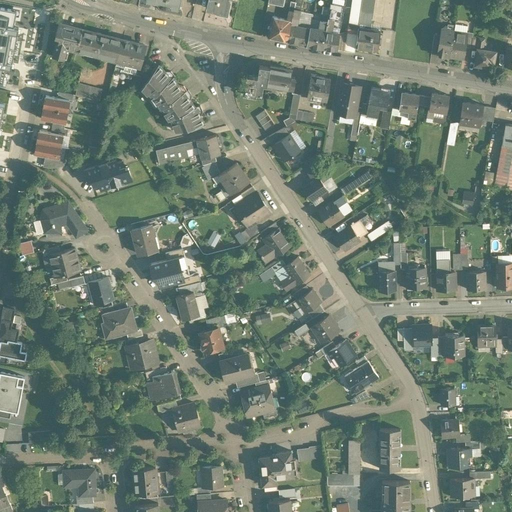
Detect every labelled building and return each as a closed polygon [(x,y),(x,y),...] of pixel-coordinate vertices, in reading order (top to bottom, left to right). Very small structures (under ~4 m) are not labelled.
[(208,0),(207,8),(216,10),(215,15),(225,17),(228,1),(227,0),(208,0)] [(339,33),(337,51),(354,54),(355,49),(358,27),(361,0),(352,0),(347,32),(339,33)] [(371,24),(374,0),(361,0),(358,27),(366,29),(367,25),(371,24)] [(328,18),(334,20),(331,32),(339,33),(344,7),(330,4),(328,18)] [(0,8),(0,83),(2,84),(5,68),(11,69),(18,27),(13,26),(16,11),(0,8)] [(300,10),(293,8),(291,21),(286,41),(300,44),(304,28),(296,26),(297,24),(300,10)] [(291,21),(272,17),(267,37),(286,41),(291,21)] [(325,30),(327,22),(323,21),(323,19),(321,18),(319,29),(325,30)] [(337,51),(339,33),(331,32),(334,20),(328,18),(327,22),(325,30),(322,48),(322,49),(337,51)] [(82,31),(58,25),(55,36),(60,38),(58,46),(56,45),(53,56),(64,59),(67,48),(77,50),(82,31)] [(448,29),(446,25),(442,28),(441,35),(438,54),(450,56),(454,32),(455,30),(448,29)] [(366,29),(358,27),(355,49),(377,52),(380,31),(366,29)] [(310,29),(304,28),(300,44),(306,46),(310,29)] [(319,29),(310,28),(310,29),(306,46),(322,48),(325,30),(319,29)] [(122,40),(92,33),(92,34),(82,31),(77,50),(116,60),(122,40)] [(467,34),(454,32),(450,56),(463,58),(465,47),(467,36),(467,34)] [(441,35),(434,34),(431,53),(438,54),(441,35)] [(145,46),(122,40),(116,60),(121,62),(138,66),(140,66),(145,46)] [(483,50),(477,49),(474,65),(490,68),(491,62),(494,62),(496,51),(483,50)] [(138,66),(121,62),(121,64),(122,64),(119,76),(130,79),(131,74),(136,76),(138,66)] [(168,74),(158,65),(142,88),(146,92),(150,92),(153,96),(151,97),(152,98),(153,98),(156,103),(160,104),(162,107),(160,109),(161,110),(164,107),(166,111),(166,115),(169,120),(173,118),(176,123),(174,126),(177,132),(204,125),(199,113),(203,112),(200,105),(195,108),(188,98),(192,96),(190,93),(188,90),(187,91),(183,86),(180,88),(173,78),(175,76),(171,71),(168,74)] [(259,66),(257,77),(245,75),(242,94),(255,96),(255,94),(262,95),(263,85),(266,85),(269,67),(259,66)] [(291,70),(269,66),(269,67),(266,85),(267,85),(267,87),(274,88),(274,86),(293,89),(295,79),(290,79),(291,70)] [(330,79),(310,76),(307,97),(327,100),(330,79)] [(348,83),(347,84),(342,83),(337,110),(339,113),(353,116),(354,116),(355,107),(359,86),(353,85),(352,84),(348,83)] [(101,90),(78,84),(75,96),(98,102),(101,90)] [(388,89),(380,87),(380,89),(371,87),(368,105),(378,107),(385,108),(388,89)] [(73,95),(58,92),(57,98),(69,100),(69,101),(71,101),(73,95)] [(419,95),(401,92),(400,98),(397,97),(396,104),(399,105),(398,110),(408,112),(407,118),(415,119),(417,108),(419,95)] [(300,95),(293,93),(289,114),(296,115),(297,110),(300,95)] [(450,95),(432,93),(431,98),(429,110),(435,111),(447,113),(450,95)] [(425,96),(419,95),(417,108),(423,109),(425,96)] [(57,98),(45,96),(43,107),(67,112),(69,101),(69,100),(57,98)] [(431,98),(425,96),(423,109),(429,110),(431,98)] [(483,105),(462,101),(459,123),(479,126),(480,119),(483,106),(483,105)] [(362,104),(361,108),(360,114),(366,115),(368,105),(362,104)] [(378,107),(368,105),(366,115),(377,117),(378,107)] [(495,108),(483,106),(480,119),(493,121),(495,108)] [(67,112),(43,107),(41,120),(53,122),(64,124),(67,112)] [(361,108),(355,107),(354,116),(353,116),(352,119),(359,120),(360,114),(361,108)] [(391,109),(391,113),(390,115),(407,118),(408,112),(398,110),(391,109)] [(264,110),(255,116),(258,121),(267,115),(264,110)] [(314,113),(297,110),(296,115),(295,121),(312,125),(314,113)] [(296,115),(289,114),(289,117),(283,121),(286,126),(295,121),(296,115)] [(267,115),(258,121),(261,126),(271,120),(267,115)] [(271,120),(261,126),(265,131),(274,124),(271,120)] [(446,147),(453,149),(457,126),(450,124),(446,147)] [(63,129),(52,127),(51,133),(62,135),(62,136),(66,137),(67,130),(63,129)] [(284,127),(268,136),(273,144),(288,134),(284,127)] [(51,133),(39,131),(37,142),(60,147),(62,136),(62,135),(51,133)] [(288,134),(273,144),(284,160),(299,151),(288,134)] [(216,135),(196,140),(196,141),(198,147),(200,159),(202,158),(215,155),(220,154),(216,135)] [(326,138),(323,156),(329,157),(332,139),(326,138)] [(196,141),(156,151),(159,164),(188,157),(186,150),(198,147),(196,141)] [(60,147),(37,142),(34,155),(47,157),(57,159),(58,159),(58,158),(60,147)] [(152,145),(142,148),(143,153),(154,151),(152,145)] [(511,194),(511,146),(504,145),(502,145),(496,174),(485,172),(482,189),(511,194)] [(466,151),(453,149),(451,160),(464,162),(466,151)] [(215,155),(202,158),(204,165),(215,162),(216,161),(215,155)] [(57,159),(47,157),(45,168),(48,169),(56,167),(57,159)] [(58,159),(57,159),(56,167),(63,165),(64,159),(58,158),(58,159)] [(115,160),(85,169),(88,181),(92,179),(94,187),(100,186),(101,189),(131,180),(128,168),(124,169),(122,161),(116,163),(115,160)] [(314,161),(305,167),(308,172),(317,166),(314,161)] [(215,162),(202,167),(209,180),(219,175),(218,175),(221,173),(215,162)] [(221,173),(218,175),(219,175),(225,185),(221,189),(226,197),(250,182),(237,162),(221,173)] [(317,166),(308,172),(311,177),(316,173),(317,174),(320,171),(317,166)] [(326,180),(320,171),(317,174),(322,182),(326,180)] [(316,173),(311,177),(313,180),(303,186),(311,200),(325,191),(327,190),(322,182),(317,174),(316,173)] [(356,179),(341,188),(345,194),(360,185),(356,179)] [(331,188),(326,180),(322,182),(327,190),(331,188)] [(327,190),(325,191),(328,196),(338,190),(335,185),(331,188),(327,190)] [(252,186),(241,194),(244,200),(256,192),(252,186)] [(244,200),(236,205),(250,226),(250,227),(255,224),(271,214),(256,192),(244,200)] [(464,192),(462,200),(473,201),(474,194),(464,192)] [(342,195),(334,200),(338,206),(346,201),(342,195)] [(334,200),(319,210),(328,225),(344,215),(338,206),(334,200)] [(67,203),(42,210),(41,217),(41,220),(44,233),(60,232),(60,225),(66,224),(76,237),(86,230),(67,203)] [(368,214),(360,219),(367,231),(375,225),(368,214)] [(41,217),(29,221),(33,236),(44,233),(41,220),(41,217)] [(360,219),(351,225),(359,238),(368,232),(367,231),(360,219)] [(260,233),(263,238),(278,227),(275,222),(260,233)] [(255,224),(250,227),(250,226),(245,230),(251,239),(260,233),(255,224)] [(384,224),(367,234),(371,241),(388,230),(384,224)] [(151,225),(132,230),(138,254),(154,250),(152,239),(154,239),(151,225)] [(351,225),(335,235),(345,250),(360,240),(359,238),(351,225)] [(263,238),(267,244),(276,257),(291,246),(278,227),(263,238)] [(206,242),(214,246),(220,234),(212,230),(206,242)] [(251,239),(245,230),(242,232),(248,241),(251,239)] [(18,243),(21,254),(32,251),(29,240),(18,243)] [(267,244),(257,250),(266,263),(276,257),(267,244)] [(58,246),(41,250),(43,257),(48,256),(48,255),(60,252),(58,246)] [(60,252),(48,255),(48,256),(51,266),(77,259),(74,248),(60,252)] [(182,249),(165,254),(167,260),(177,257),(178,258),(184,257),(182,249)] [(150,265),(154,277),(157,276),(160,286),(177,281),(190,278),(190,277),(187,267),(180,269),(178,258),(177,257),(167,260),(150,265)] [(286,265),(284,266),(290,275),(288,276),(288,277),(281,282),(287,291),(310,275),(297,257),(286,265)] [(77,259),(51,266),(54,278),(66,275),(80,271),(77,259)] [(282,260),(259,275),(264,282),(277,273),(275,272),(284,266),(286,265),(282,260)] [(511,263),(496,264),(497,289),(511,288),(511,263)] [(407,268),(406,269),(407,290),(415,289),(415,287),(425,287),(424,268),(407,268)] [(394,271),(378,271),(379,291),(395,291),(394,271)] [(455,272),(437,273),(437,291),(455,290),(455,272)] [(485,272),(470,273),(470,281),(467,281),(468,290),(485,289),(485,272)] [(66,275),(54,278),(50,279),(51,285),(67,281),(66,275)] [(177,281),(178,287),(200,281),(199,275),(190,277),(190,278),(177,281)] [(83,277),(68,280),(70,288),(85,284),(83,277)] [(108,277),(88,283),(94,305),(114,299),(108,277)] [(200,281),(178,287),(180,295),(193,292),(194,292),(202,289),(200,281)] [(302,288),(293,295),(296,299),(306,293),(302,288)] [(180,295),(176,296),(182,319),(199,315),(195,297),(204,295),(202,289),(194,292),(193,292),(180,295)] [(296,299),(296,300),(301,307),(303,306),(307,312),(319,304),(321,303),(312,289),(306,293),(296,299)] [(319,304),(307,312),(312,319),(323,311),(319,304)] [(303,306),(301,307),(298,309),(303,315),(307,312),(303,306)] [(1,320),(12,322),(14,310),(3,308),(1,320)] [(129,308),(102,315),(104,323),(102,324),(106,339),(127,333),(136,331),(134,321),(132,321),(129,308)] [(268,312),(254,315),(256,323),(269,321),(268,312)] [(221,315),(205,319),(208,330),(218,327),(218,328),(224,326),(221,315)] [(329,315),(312,327),(321,341),(339,330),(329,315)] [(0,362),(6,364),(8,357),(25,361),(27,353),(20,352),(22,344),(16,342),(19,331),(11,329),(12,322),(1,320),(0,325),(0,362)] [(306,325),(294,333),(297,337),(301,335),(309,330),(306,325)] [(431,326),(412,327),(412,329),(413,345),(431,345),(432,345),(431,338),(431,326)] [(495,326),(477,327),(478,347),(495,347),(495,345),(495,344),(495,340),(495,326)] [(208,330),(199,332),(202,343),(201,345),(202,349),(204,351),(204,352),(223,347),(219,332),(218,328),(218,327),(208,330)] [(228,329),(219,332),(223,347),(232,345),(228,329)] [(412,329),(403,329),(404,349),(413,349),(413,345),(412,329)] [(136,331),(127,333),(128,339),(141,336),(139,330),(136,331)] [(453,334),(446,334),(446,337),(444,337),(445,357),(464,356),(463,336),(453,336),(453,334)] [(301,335),(297,337),(301,344),(305,341),(301,335)] [(336,347),(328,352),(332,358),(334,357),(339,365),(337,366),(338,367),(356,355),(346,340),(336,347)] [(152,341),(138,345),(138,343),(125,347),(128,358),(132,357),(135,369),(158,363),(152,341)] [(332,341),(320,349),(324,355),(328,352),(336,347),(332,341)] [(229,351),(218,354),(220,361),(231,358),(229,351)] [(231,358),(220,361),(225,382),(241,378),(252,375),(247,354),(231,358)] [(364,356),(355,362),(358,367),(367,361),(364,356)] [(367,361),(358,367),(345,376),(355,393),(378,378),(367,361)] [(166,367),(144,372),(146,379),(152,377),(152,376),(167,372),(166,367)] [(167,372),(152,376),(152,377),(153,381),(145,383),(148,393),(152,392),(154,400),(179,393),(173,371),(167,372)] [(24,377),(0,372),(0,417),(10,419),(11,412),(17,413),(24,377)] [(262,372),(252,375),(241,378),(243,386),(254,383),(265,380),(262,372)] [(265,380),(254,383),(256,389),(269,386),(267,380),(265,380)] [(266,387),(268,386),(269,386),(256,389),(240,393),(240,394),(242,394),(244,403),(243,404),(272,397),(269,397),(266,387)] [(455,398),(454,389),(441,389),(441,406),(453,405),(452,398),(455,398)] [(365,391),(353,398),(356,403),(368,396),(365,391)] [(262,412),(275,409),(272,408),(269,398),(271,398),(272,397),(243,404),(243,405),(244,405),(247,415),(246,416),(262,412)] [(176,400),(156,405),(158,413),(173,409),(172,408),(177,407),(176,400)] [(177,407),(172,408),(173,409),(175,418),(174,418),(175,420),(178,432),(190,429),(189,426),(199,423),(193,403),(177,407)] [(305,405),(296,409),(298,414),(307,410),(305,405)] [(276,415),(275,409),(262,412),(264,418),(276,415)] [(458,420),(440,421),(441,437),(455,436),(459,436),(459,435),(458,420)] [(397,429),(379,429),(379,469),(397,469),(397,452),(399,452),(399,446),(397,446),(397,429)] [(33,442),(50,440),(49,432),(32,433),(33,442)] [(359,440),(348,440),(348,474),(359,474),(359,440)] [(321,445),(309,448),(308,447),(297,449),(298,462),(311,459),(311,460),(323,458),(321,445)] [(465,448),(448,449),(448,467),(467,467),(467,457),(470,457),(470,449),(469,448),(465,448)] [(290,451),(276,453),(276,456),(259,457),(262,485),(264,485),(276,484),(276,481),(278,480),(278,475),(293,473),(292,468),(295,468),(295,463),(292,464),(290,451)] [(221,466),(201,468),(203,488),(210,488),(222,487),(221,466)] [(155,468),(133,469),(134,493),(149,492),(149,489),(156,489),(155,468)] [(93,471),(63,472),(64,487),(81,486),(82,496),(95,496),(93,471)] [(171,471),(165,471),(166,483),(167,483),(167,487),(174,487),(171,471)] [(491,471),(477,472),(477,480),(491,480),(491,471)] [(51,472),(42,472),(43,486),(52,486),(51,472)] [(348,474),(327,474),(327,482),(327,485),(359,486),(359,474),(348,474)] [(6,495),(0,497),(0,495),(0,486),(4,485),(0,476),(0,475),(0,507),(10,504),(6,495)] [(475,481),(449,482),(449,498),(475,497),(475,481)] [(408,511),(409,482),(385,482),(384,500),(381,500),(381,511),(408,511)] [(294,488),(278,490),(279,497),(295,496),(294,488)] [(197,494),(196,494),(197,504),(199,503),(199,502),(210,501),(210,493),(197,494)] [(290,511),(289,499),(268,501),(269,511),(290,511)] [(210,501),(199,502),(199,503),(199,511),(225,511),(225,500),(210,501)] [(93,503),(79,504),(79,511),(80,511),(93,511),(93,503)] [(158,511),(158,503),(134,506),(134,511),(158,511)]
